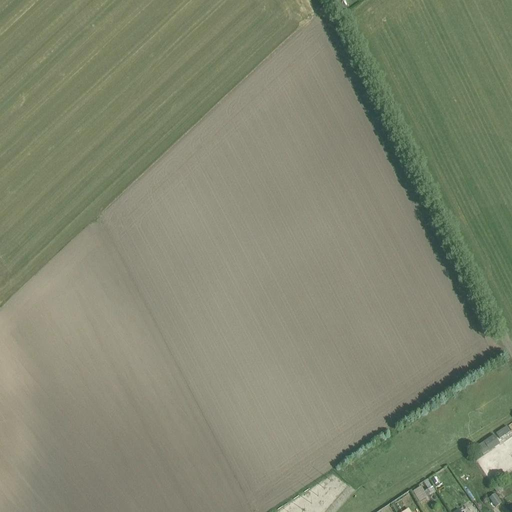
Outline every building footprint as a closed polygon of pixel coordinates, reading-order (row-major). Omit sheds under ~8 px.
[(500,439),(510,432),(506,427),(496,434),(500,439)] [(483,455),(490,451),(484,442),(477,446),(478,447),(483,455)] [(460,476),(465,486),(475,481),(469,471),(460,476)] [(503,489),(499,483),(493,487),(497,493),(503,489)] [(420,503),(428,498),(421,487),(413,492),(420,503)] [(437,493),(433,487),(427,491),(431,497),(437,493)] [(490,499),(496,507),(502,503),(493,490),(487,495),(490,499)]
